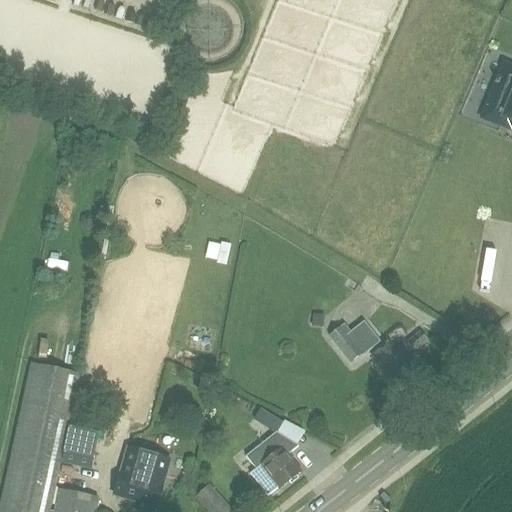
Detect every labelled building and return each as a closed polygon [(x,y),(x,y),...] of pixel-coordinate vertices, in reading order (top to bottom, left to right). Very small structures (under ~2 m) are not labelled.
[(511,66),(505,64),(495,89),(498,90),(489,114),(506,121),(509,114),(511,115),(511,66)] [(96,219),(89,214),(81,217),(80,225),(86,231),(94,228),(96,219)] [(322,328),(323,316),(313,315),(312,327),(322,328)] [(349,363),(358,356),(360,358),(378,343),(363,323),(350,333),(344,324),(340,327),(328,336),(349,363)] [(419,332),(406,343),(414,353),(427,343),(419,332)] [(371,355),(399,391),(423,372),(402,346),(396,351),(388,342),(371,355)] [(94,511),(97,500),(57,491),(52,511),(48,511),(49,511),(78,375),(30,364),(0,504),(0,511),(94,511)] [(278,435),(284,424),(261,409),(254,420),(276,434),(278,435)] [(70,418),(60,464),(89,471),(99,425),(70,418)] [(300,472),(287,455),(297,447),(278,435),(276,434),(245,458),(254,471),(260,466),(278,489),(300,472)] [(129,458),(124,474),(122,474),(115,495),(154,508),(161,485),(147,481),(152,465),(129,458)] [(207,511),(228,511),(206,487),(194,497),(207,511)]
